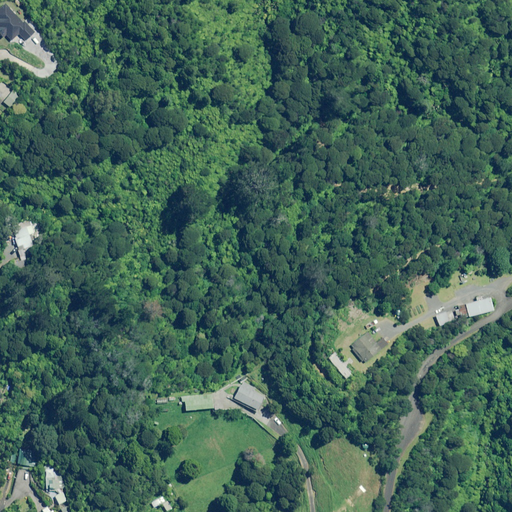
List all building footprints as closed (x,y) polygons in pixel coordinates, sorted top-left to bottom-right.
[(20,96),(13,90),(3,102),(10,108),(20,96)] [(18,246),(19,246),(20,249),(17,250),(20,257),(31,254),(28,247),(33,246),(29,235),(31,234),(29,226),(27,227),(20,229),(23,238),(16,240),(18,246)] [(22,268),(21,265),(29,262),(26,256),(13,263),(15,267),(16,271),(22,268)] [(492,310),(488,298),(464,304),(467,317),(492,310)] [(448,322),(444,312),(433,316),(438,326),(448,322)] [(375,343),(367,332),(350,345),(364,363),(387,344),(381,338),(375,343)] [(336,356),(330,361),(346,380),(352,374),(336,356)] [(254,388),(243,383),(241,387),(238,386),(232,398),(256,409),(262,397),(252,392),(254,388)] [(212,409),(211,395),(180,397),(180,402),(183,402),(184,411),(212,409)] [(37,451),(19,449),(17,464),(36,466),(37,451)] [(52,473),(56,469),(49,462),(43,467),(45,470),(46,489),(66,488),(65,476),(52,477),(52,473)] [(164,502),(161,497),(150,503),(152,508),(164,502)] [(171,509),(168,501),(161,504),(164,511),(171,509)]
